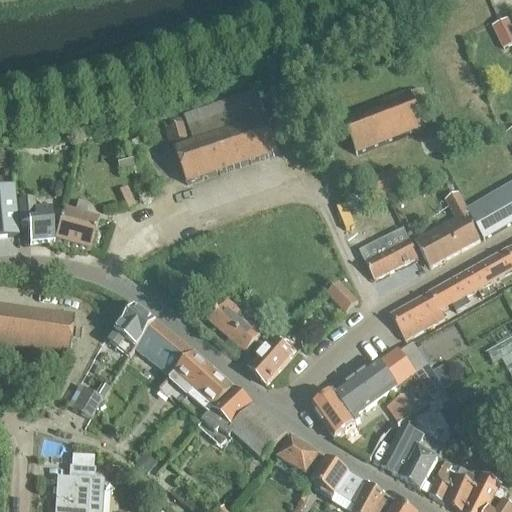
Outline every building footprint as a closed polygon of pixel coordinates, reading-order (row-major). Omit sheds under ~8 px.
[(511,31),(507,21),(492,28),(504,52),(511,47),(511,31)] [(277,93),(288,123),(300,119),(289,88),(277,93)] [(177,152),(188,186),(280,156),(264,109),(258,91),(184,117),(194,146),(177,152)] [(425,94),(412,99),(411,94),(343,120),(357,158),(437,127),(425,94)] [(165,131),(170,148),(190,142),(185,125),(165,131)] [(115,160),(117,172),(133,169),(130,157),(115,160)] [(367,184),(375,205),(408,192),(400,171),(367,184)] [(466,213),(475,227),(483,242),(511,225),(511,186),(468,212),(466,213)] [(126,188),(118,192),(127,211),(136,207),(126,188)] [(0,191),(0,240),(17,239),(13,190),(0,191)] [(466,213),(468,212),(459,197),(447,203),(457,221),(416,244),(431,271),(481,243),(473,228),(475,227),(466,213)] [(33,203),(17,204),(19,227),(27,226),(29,246),(48,244),(52,244),(53,244),(51,215),(51,213),(34,214),(33,203)] [(62,214),(53,244),(67,247),(70,248),(89,254),(97,224),(83,220),(86,208),(77,205),(73,218),(62,214)] [(362,257),(375,283),(419,261),(406,236),(362,257)] [(511,260),(509,255),(510,254),(509,254),(470,275),(480,294),(511,276),(511,260)] [(467,301),(480,294),(470,275),(432,297),(432,298),(442,315),(453,309),(456,315),(470,307),(467,301)] [(326,297),(345,317),(357,306),(338,285),(326,297)] [(446,322),(442,315),(432,298),(391,319),(404,343),(446,322)] [(211,326),(247,357),(262,340),(236,318),(240,314),(230,305),(211,326)] [(0,351),(68,362),(74,320),(0,309),(0,351)] [(136,351),(154,325),(134,310),(112,344),(131,359),(136,351)] [(183,409),(215,374),(195,356),(154,325),(136,351),(172,381),(170,384),(164,391),(183,409)] [(511,339),(486,354),(493,366),(511,355),(511,339)] [(248,372),(265,389),(290,363),(273,346),(248,372)] [(335,397),(352,422),(414,377),(431,401),(444,392),(412,346),(399,355),(398,352),(335,397)] [(215,412),(235,391),(215,374),(183,409),(202,425),(197,431),(198,431),(215,412)] [(72,412),(91,423),(103,401),(84,391),(72,412)] [(230,435),(255,409),(235,391),(215,412),(198,431),(222,451),(230,441),(233,438),(230,435)] [(356,427),(352,422),(335,397),(333,396),(312,411),(334,442),(356,427)] [(388,411),(399,427),(420,413),(408,396),(388,411)] [(230,435),(233,438),(264,464),(288,439),(255,409),(230,435)] [(404,431),(380,470),(400,482),(420,493),(445,451),(426,439),(424,443),(404,431)] [(289,439),(272,467),(290,478),(303,486),(320,457),(289,439)] [(92,471),(93,460),(71,459),(70,470),(92,471)] [(358,498),(365,485),(327,461),(313,485),(324,493),(322,496),(334,503),(338,497),(358,510),(364,501),(358,498)] [(445,508),(461,473),(460,473),(457,480),(448,475),(451,468),(447,466),(444,472),(430,499),(445,508)] [(101,511),(103,485),(93,484),(94,471),(92,471),(70,470),(68,469),(67,481),(56,481),(54,511),(101,511)] [(452,511),(467,511),(484,479),(482,477),(479,483),(461,473),(445,508),(452,511)] [(490,511),(508,484),(497,477),(493,484),(484,479),(467,511),(490,511)] [(490,511),(511,511),(501,505),(511,488),(511,487),(508,484),(490,511)] [(392,511),(397,506),(365,485),(358,498),(364,501),(358,510),(356,511),(392,511)]
